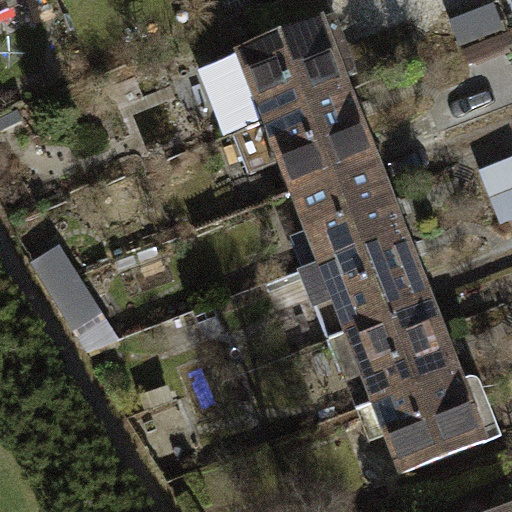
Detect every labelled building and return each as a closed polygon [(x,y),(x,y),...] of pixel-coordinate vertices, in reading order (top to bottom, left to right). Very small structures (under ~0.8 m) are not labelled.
[(0,0),(0,11),(28,0),(0,0)] [(458,25),(472,56),(511,39),(498,8),(458,25)] [(367,91),(340,21),(206,72),(233,143),(240,140),(356,96),(367,91)] [(383,166),(356,96),(240,140),(256,181),(284,170),(296,200),(383,166)] [(410,237),(383,166),(296,200),(323,270),(410,237)] [(511,166),(483,178),(493,204),(511,196),(511,166)] [(511,196),(493,204),(504,233),(511,229),(511,196)] [(438,307),(410,237),(323,270),(304,278),(319,317),(338,310),(350,341),(438,307)] [(64,255),(36,273),(84,349),(112,331),(64,255)] [(465,378),(438,307),(350,341),(377,412),(465,378)] [(479,373),(465,378),(377,412),(404,482),(506,443),(479,373)] [(169,394),(141,399),(146,424),(174,418),(169,394)]
